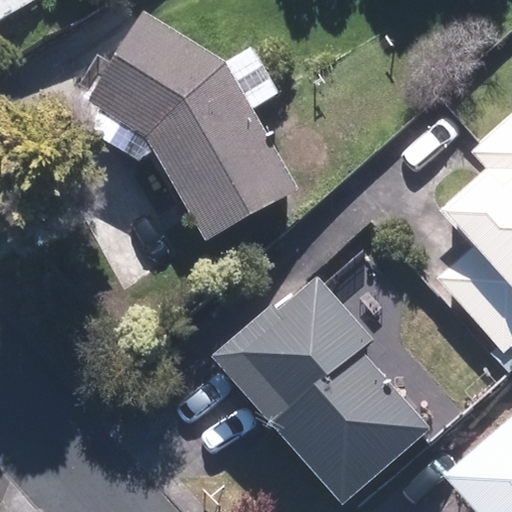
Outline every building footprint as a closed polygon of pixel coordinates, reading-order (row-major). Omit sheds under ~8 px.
[(0,0),(0,27),(43,0),(0,0)] [(253,52),(237,64),(152,6),(115,103),(157,130),(218,240),(311,188),(263,108),(280,94),(253,52)] [(511,119),(479,149),(495,168),(447,211),(479,246),(442,280),(510,355),(511,352),(511,119)] [(327,271),(230,355),(356,499),(440,427),(371,348),(384,337),(327,271)] [(511,511),(511,420),(453,474),(488,511),(511,511)]
